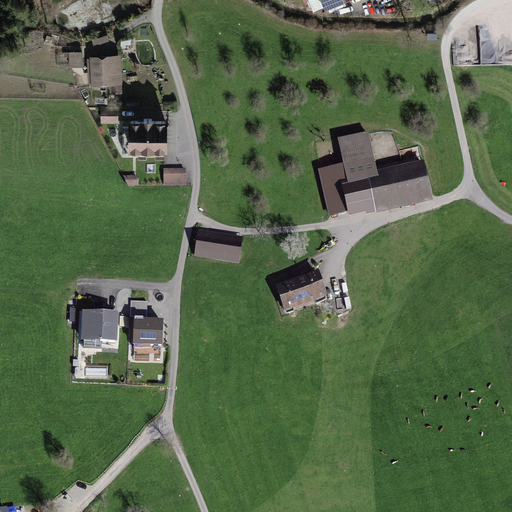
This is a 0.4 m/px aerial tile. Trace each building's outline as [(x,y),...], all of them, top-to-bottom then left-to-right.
[(86,55),(70,55),(70,69),(86,69),(86,55)] [(123,58),(92,58),(92,86),(113,86),(113,95),(123,95),(123,58)] [(120,109),(102,109),(102,125),(120,125),(120,109)] [(132,123),(132,152),(169,152),(169,123),(132,123)] [(371,136),(340,143),(347,171),(378,164),(371,136)] [(419,150),(402,154),(404,163),(421,159),(419,150)] [(435,201),(427,164),(358,179),(359,183),(350,185),(349,178),(335,182),(339,199),(350,196),(353,211),(365,208),(367,216),(435,201)] [(187,172),(166,172),(166,187),(187,187),(187,172)] [(140,188),(140,178),(129,178),(129,188),(140,188)] [(199,234),(196,259),(240,266),(244,240),(199,234)] [(322,275),(280,289),(288,315),(330,301),(322,275)] [(119,317),(86,315),(85,346),(118,347),(119,317)] [(136,316),(135,349),(164,350),(165,322),(152,321),(152,317),(136,316)]
